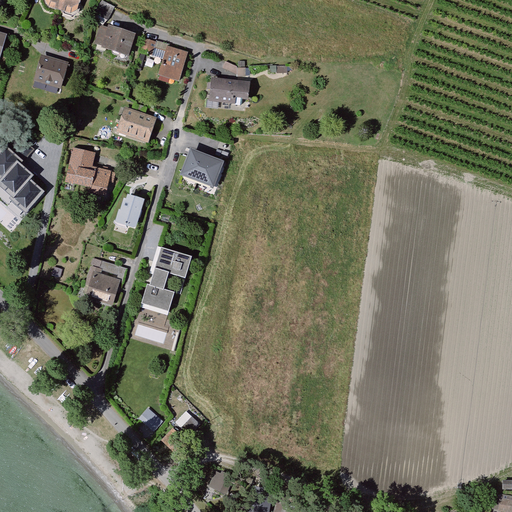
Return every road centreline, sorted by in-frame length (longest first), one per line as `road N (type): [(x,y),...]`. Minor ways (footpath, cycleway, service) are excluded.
road 1 (residential): [(96,396),(200,50),(116,22)]
road 2 (residential): [(96,396),(195,511)]
road 3 (residential): [(0,303),(96,396)]
